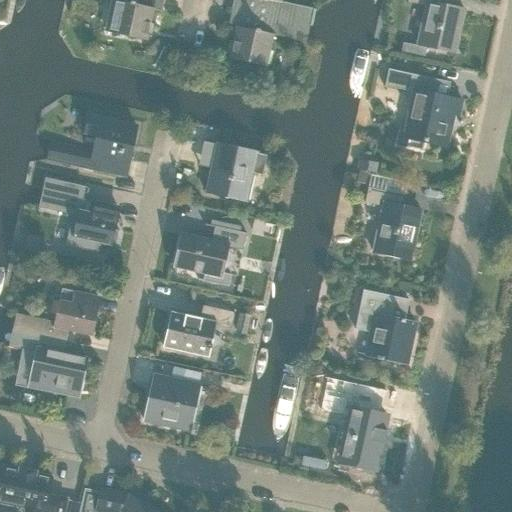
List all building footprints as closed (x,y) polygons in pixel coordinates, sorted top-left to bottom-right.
[(161,12),(163,0),(107,0),(116,2),(110,32),(146,40),(152,10),(161,12)] [(233,0),(231,9),(309,26),(313,9),(279,2),(279,0),(233,0)] [(457,51),(465,13),(444,9),(446,0),(407,0),(407,2),(427,6),(419,42),(457,51)] [(306,43),(309,26),(231,9),(228,26),(236,28),(230,58),(266,66),(272,36),(306,43)] [(385,87),(415,94),(407,132),(399,129),(394,149),(423,155),(426,143),(446,147),(452,117),(460,119),(463,102),(434,97),(438,80),(389,70),(385,87)] [(125,176),(136,127),(88,117),(84,134),(96,136),(93,152),(49,143),(46,159),(125,176)] [(261,175),(266,156),(203,142),(200,156),(214,159),(206,192),(246,201),(252,173),(261,175)] [(378,164),(367,162),(367,164),(357,163),(356,172),(376,175),(378,164)] [(42,191),(38,208),(72,215),(66,244),(96,251),(98,243),(110,246),(114,229),(112,229),(117,207),(63,195),(66,183),(47,179),(44,191),(42,191)] [(413,258),(422,214),(401,210),(404,196),(367,188),(364,203),(383,207),(374,250),(413,258)] [(242,251),(246,234),(214,226),(211,242),(182,236),(175,269),(203,275),(201,281),(228,286),(230,275),(220,273),(225,247),(242,251)] [(406,364),(415,323),(393,319),(397,298),(363,290),(354,329),(371,333),(366,356),(406,364)] [(12,330),(65,342),(67,331),(91,336),(94,320),(93,319),(97,297),(74,292),(72,304),(59,301),(55,323),(16,314),(12,330)] [(231,329),(235,312),(203,305),(199,321),(171,315),(163,348),(207,358),(214,325),(231,329)] [(63,354),(65,342),(12,330),(8,347),(23,350),(20,360),(33,363),(28,388),(52,393),(52,391),(76,396),(80,374),(82,375),(86,359),(63,354)] [(191,430),(200,387),(152,377),(142,420),(191,430)] [(376,465),(386,418),(374,415),(378,399),(339,391),(335,409),(349,412),(339,457),(376,465)] [(22,471),(22,473),(6,469),(0,497),(0,503),(38,511),(62,511),(63,509),(47,505),(53,480),(37,476),(38,475),(23,472),(22,471)] [(99,492),(95,511),(154,511),(133,496),(100,489),(99,492)]
